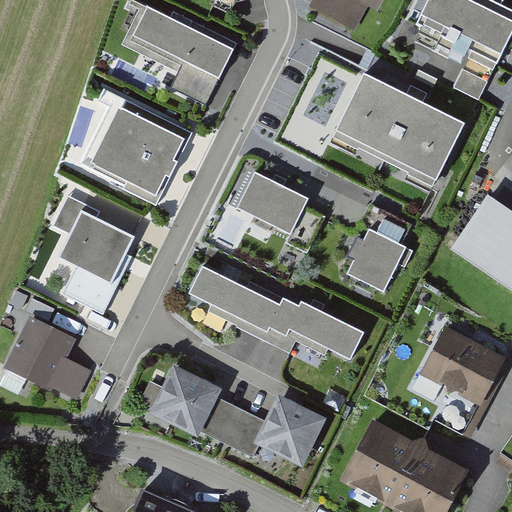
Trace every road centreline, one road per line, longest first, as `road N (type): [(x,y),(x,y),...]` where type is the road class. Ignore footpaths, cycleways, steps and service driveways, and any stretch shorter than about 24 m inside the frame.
road 1 (residential): [(112,369),(280,29),(276,0)]
road 2 (residential): [(288,511),(169,458),(96,443)]
